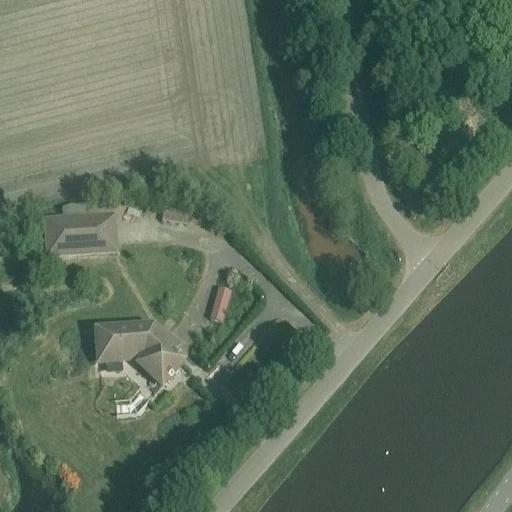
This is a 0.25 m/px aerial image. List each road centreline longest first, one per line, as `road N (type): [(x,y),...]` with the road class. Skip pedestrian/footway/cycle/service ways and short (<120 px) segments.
road 1 (tertiary): [(428,265),(215,511)]
road 2 (unclassified): [(428,265),(382,204),(371,171),(344,0)]
road 3 (tertiary): [(511,171),(428,265)]
